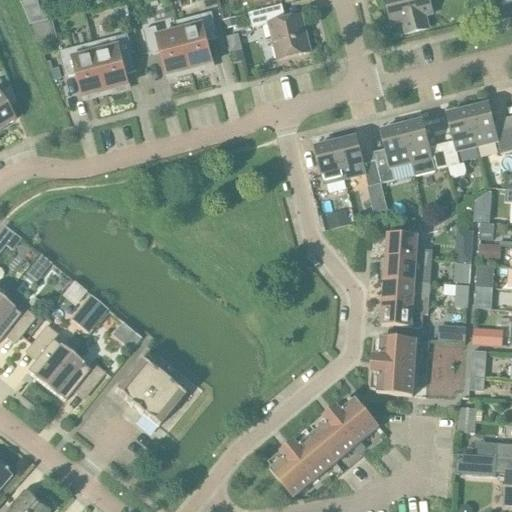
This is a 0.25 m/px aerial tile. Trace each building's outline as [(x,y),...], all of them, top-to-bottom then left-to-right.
[(427,29),(424,16),(432,14),(427,0),(386,0),(392,24),(403,21),(406,34),(427,29)] [(80,2),(66,6),(68,16),(82,13),(80,2)] [(301,16),(287,20),(284,6),(250,15),(253,28),(269,24),(278,62),(310,54),(301,16)] [(177,23),(191,74),(203,71),(203,68),(213,65),(207,42),(219,39),(212,14),(177,23)] [(236,17),(223,21),(226,30),(239,27),(238,22),(236,17)] [(158,36),(156,28),(143,31),(149,57),(161,54),(167,77),(177,74),(178,78),(191,74),(177,23),(179,31),(158,36)] [(93,44),(107,96),(119,93),(119,89),(128,87),(126,75),(137,72),(128,35),(93,44)] [(107,96),(93,44),(59,53),(65,78),(77,75),(83,98),(93,96),(94,99),(107,96)] [(233,65),(243,62),(245,62),(242,51),(231,53),(233,65)] [(59,69),(50,71),(53,82),(62,79),(59,69)] [(0,130),(15,121),(0,97),(0,94),(4,92),(0,82),(0,130)] [(501,155),(511,152),(511,146),(508,129),(496,132),(489,105),(468,111),(477,148),(497,143),(501,155)] [(453,143),(441,145),(447,169),(460,166),(457,153),(477,148),(468,111),(447,116),(453,143)] [(435,172),(447,169),(441,145),(430,148),(423,122),(402,127),(411,164),(431,159),(435,172)] [(395,182),(392,169),(411,164),(402,127),(380,133),(385,152),(374,155),(376,162),(381,185),(395,182)] [(357,138),(336,144),(345,181),(365,176),(368,188),(381,185),(376,162),(364,165),(357,138)] [(323,186),(345,181),(336,144),(314,149),(323,186)] [(329,230),(350,226),(347,211),(326,216),(329,230)] [(490,215),(475,214),(474,223),(489,224),(490,215)] [(5,230),(0,235),(0,265),(16,279),(35,256),(5,230)] [(481,233),(480,245),(488,246),(489,234),(481,233)] [(420,237),(408,237),(388,235),(386,258),(432,262),(433,251),(419,250),(420,237)] [(456,245),(455,262),(466,263),(468,246),(456,245)] [(480,247),(479,257),(479,261),(494,262),(496,248),(488,247),(480,247)] [(432,262),(386,258),(385,281),(416,283),(431,284),(431,272),(432,262)] [(456,263),(456,273),(468,274),(469,264),(456,263)] [(478,277),(477,289),(490,290),(491,278),(478,277)] [(416,283),(385,281),(383,304),(430,307),(431,284),(416,283)] [(71,284),(61,296),(72,306),(83,295),(71,284)] [(467,289),(458,288),(457,300),(466,301),(467,289)] [(490,290),(477,289),(476,302),(489,303),(490,290)] [(2,301),(0,303),(0,341),(9,330),(20,338),(19,339),(20,339),(32,324),(36,319),(24,310),(19,316),(12,311),(13,310),(2,301)] [(430,307),(383,304),(382,327),(413,329),(420,330),(423,328),(424,317),(429,317),(430,307)] [(115,322),(107,315),(101,323),(109,330),(115,322)] [(33,380),(45,389),(71,357),(60,348),(59,349),(52,343),(58,337),(46,327),(42,332),(30,347),(30,348),(31,347),(41,356),(27,373),(34,379),(33,380)] [(449,328),(448,341),(463,342),(464,329),(449,328)] [(475,330),(474,344),(502,346),(503,332),(475,330)] [(134,335),(125,347),(131,352),(140,340),(134,335)] [(389,373),(372,372),(371,376),(378,376),(377,396),(413,398),(417,342),(381,339),(379,358),(373,358),(372,362),(390,364),(389,373)] [(127,377),(114,392),(130,405),(129,406),(132,409),(143,395),(150,400),(139,414),(142,417),(142,416),(158,428),(183,397),(181,395),(168,385),(169,384),(156,373),(155,374),(150,370),(154,365),(158,360),(153,356),(148,352),(147,353),(140,361),(127,377)] [(81,367),(82,366),(71,357),(45,389),(56,399),(57,397),(64,404),(78,386),(89,394),(88,395),(89,395),(105,375),(93,365),(88,372),(81,367)] [(471,367),(470,379),(478,380),(479,367),(471,367)] [(478,380),(470,379),(470,392),(478,393),(478,380)] [(293,500),(379,429),(356,401),(341,413),(337,408),(334,411),(345,424),(338,430),(326,417),(323,419),(328,425),(299,448),(294,443),(291,446),(302,459),(295,466),(284,452),(281,455),(285,460),(270,472),(293,500)] [(467,422),(476,423),(477,411),(468,410),(467,422)] [(460,422),(459,434),(474,435),(476,423),(467,422),(460,422)] [(511,445),(497,444),(496,459),(511,459),(511,445)] [(458,456),(457,471),(464,472),(465,477),(494,480),(495,475),(507,476),(505,507),(511,507),(511,459),(496,459),(458,456)] [(0,487),(10,475),(0,466),(0,487)] [(9,511),(49,511),(49,508),(46,505),(43,503),(39,503),(36,501),(35,502),(25,494),(9,511)]
